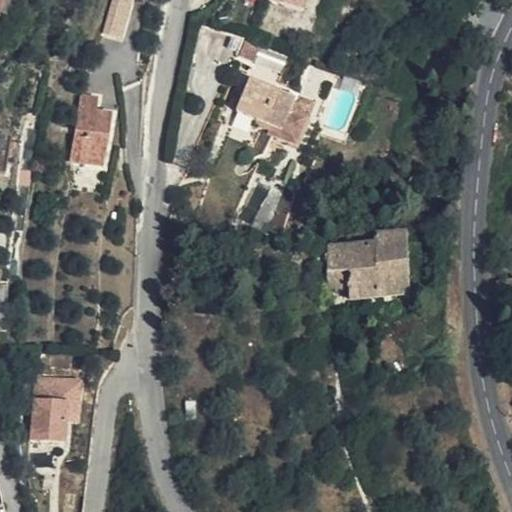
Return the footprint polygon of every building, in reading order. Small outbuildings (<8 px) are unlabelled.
[(311,0),(270,0),(265,17),(302,29),(311,0)] [(108,25),(105,24),(97,56),(114,61),(123,29),(121,28),(124,12),(111,9),(108,25)] [(302,108),(257,100),(251,132),(271,135),(270,141),(292,145),(298,145),(318,148),(324,111),(302,108)] [(92,123),(75,120),(64,184),(95,191),(104,141),(90,138),(92,123)] [(407,310),(402,247),(368,248),(369,258),(323,259),(324,285),(344,285),(347,314),(407,310)] [(511,317),(511,300),(491,301),(492,318),(511,317)] [(66,424),(33,422),(30,464),(64,465),(66,424)]
